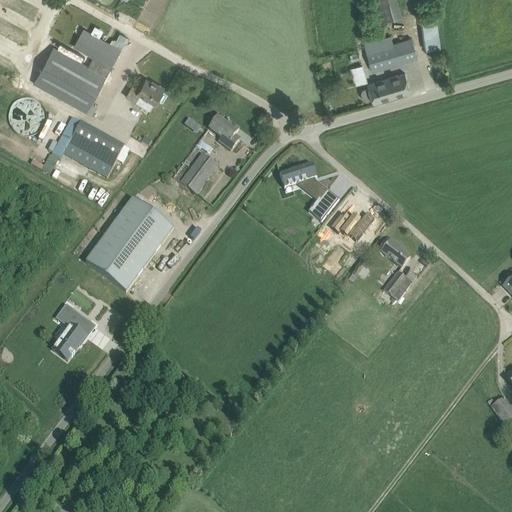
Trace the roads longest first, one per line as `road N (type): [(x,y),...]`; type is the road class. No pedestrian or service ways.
road 1 (unclassified): [(0,507),(238,189),(292,133)]
road 2 (unclassified): [(309,129),(322,152),(511,320)]
road 3 (unclassified): [(309,129),(511,73)]
road 4 (unclassified): [(292,133),(259,100),(142,40)]
